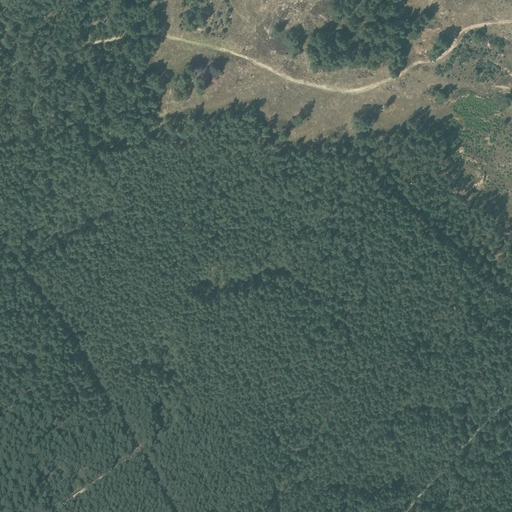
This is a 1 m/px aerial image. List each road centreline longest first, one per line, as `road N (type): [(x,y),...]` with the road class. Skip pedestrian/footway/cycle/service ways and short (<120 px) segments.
road 1 (track): [(0,72),(162,33),(215,46),(277,76),(338,91),(370,88),(409,64),(443,56),(470,28),(511,22)]
road 2 (track): [(0,237),(69,323),(137,450)]
road 3 (track): [(511,396),(407,511)]
